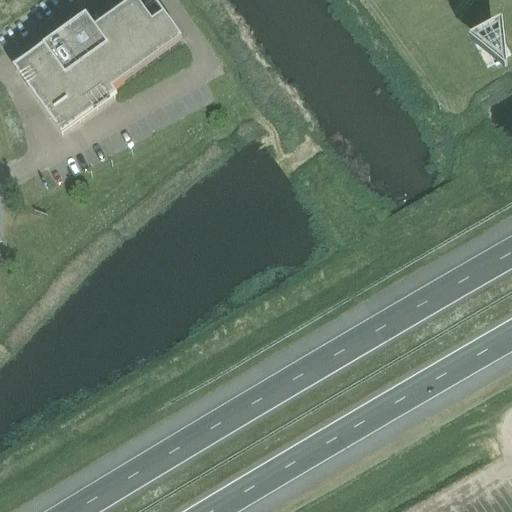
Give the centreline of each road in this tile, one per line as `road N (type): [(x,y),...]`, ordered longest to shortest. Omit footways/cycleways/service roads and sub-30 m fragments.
road 1 (motorway): [(511,253),(73,511)]
road 2 (motorway): [(212,511),(511,335)]
